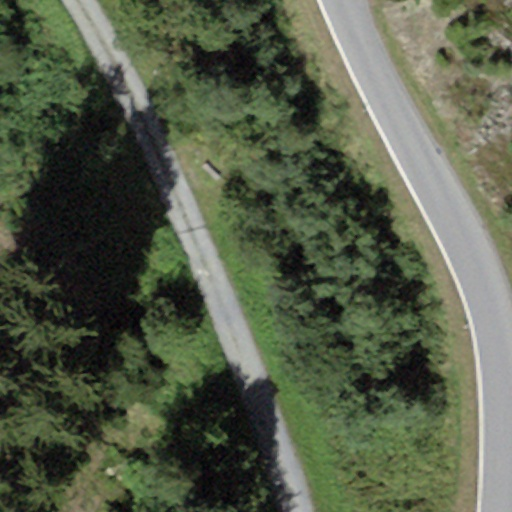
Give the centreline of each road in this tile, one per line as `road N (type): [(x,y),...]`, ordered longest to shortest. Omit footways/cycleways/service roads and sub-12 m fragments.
road 1 (track): [(360,511),(303,316),(173,0)]
road 2 (unclassified): [(511,165),(417,0)]
